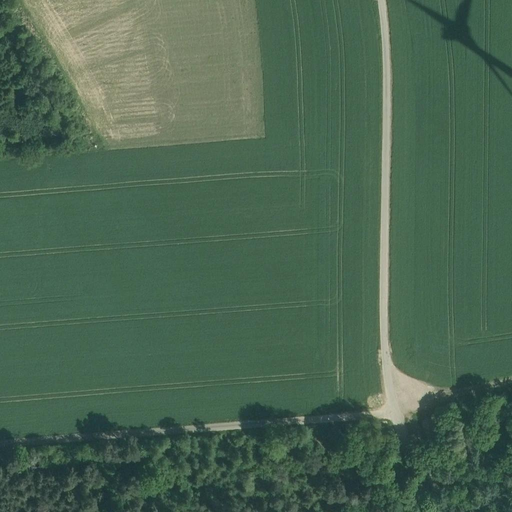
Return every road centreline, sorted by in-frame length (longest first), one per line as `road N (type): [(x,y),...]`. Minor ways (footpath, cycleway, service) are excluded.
road 1 (unclassified): [(429,511),(396,416),(383,337),(381,0)]
road 2 (track): [(394,408),(511,378)]
